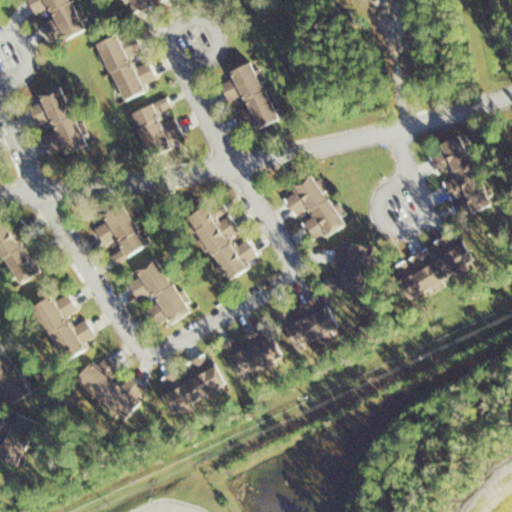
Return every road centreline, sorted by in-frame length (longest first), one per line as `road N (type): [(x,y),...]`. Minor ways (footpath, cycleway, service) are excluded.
road 1 (residential): [(511,93),(395,129),(237,163),(0,193)]
road 2 (residential): [(40,191),(134,332),(159,345),(288,275),(291,254),(237,163)]
road 3 (residential): [(395,129),(425,204),(416,224),(384,220),(382,196),(415,175)]
